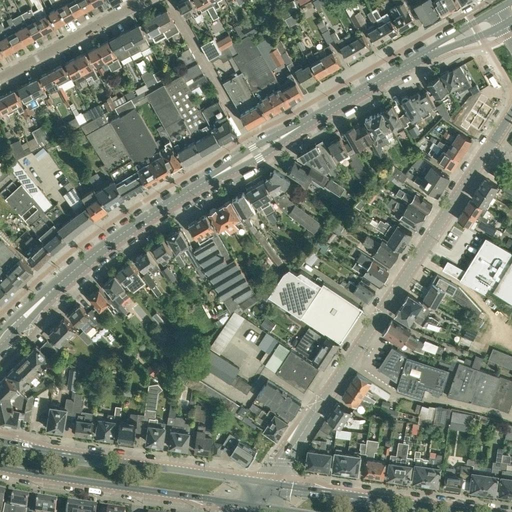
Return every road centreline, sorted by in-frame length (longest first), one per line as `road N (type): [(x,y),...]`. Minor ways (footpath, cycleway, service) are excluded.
road 1 (tertiary): [(0,343),(77,267),(140,221),(430,51)]
road 2 (unclassified): [(265,485),(480,161)]
road 3 (primary): [(265,485),(0,442)]
road 4 (primary): [(0,467),(252,506)]
road 5 (primary): [(454,511),(265,485)]
road 6 (residential): [(147,0),(0,80)]
